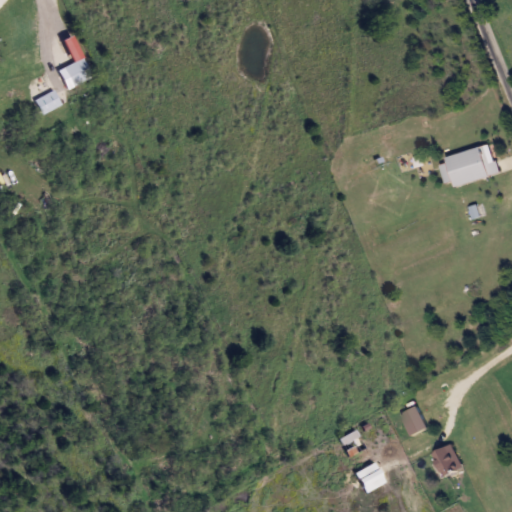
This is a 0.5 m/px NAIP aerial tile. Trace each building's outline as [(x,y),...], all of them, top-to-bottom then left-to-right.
[(70,85),(63,65),(83,57),(91,77),(70,85)] [(33,99),(52,89),(61,103),(41,114),(33,99)] [(440,159),(485,147),(489,163),(498,160),(501,173),(457,185),(455,179),(446,182),(440,159)] [(337,436),(355,428),(363,448),(346,456),(337,436)] [(434,452),(451,444),(463,468),(445,476),(434,452)]
